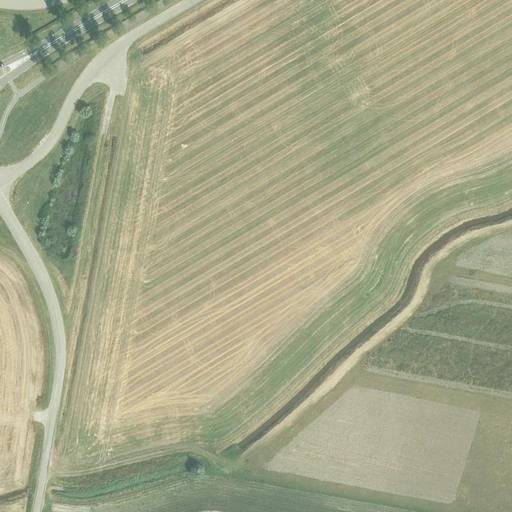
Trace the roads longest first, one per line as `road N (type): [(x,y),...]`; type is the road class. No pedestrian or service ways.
road 1 (unclassified): [(35,511),(61,353),(54,307),(0,203)]
road 2 (track): [(104,137),(61,353)]
road 3 (unclassified): [(121,46),(90,74),(36,157),(0,182)]
